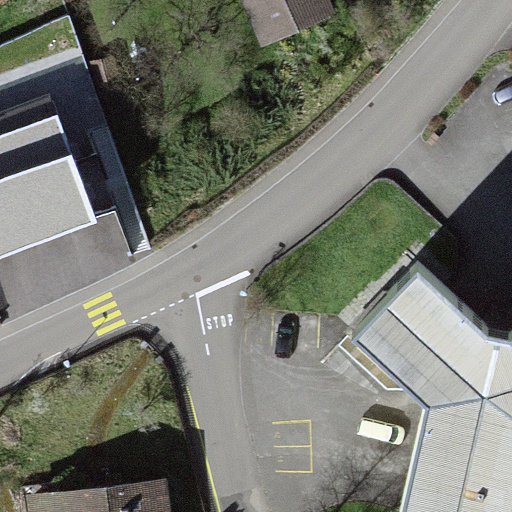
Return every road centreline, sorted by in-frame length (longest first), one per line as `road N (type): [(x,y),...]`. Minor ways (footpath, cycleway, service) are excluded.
road 1 (residential): [(205,266),(341,171),(480,0)]
road 2 (residential): [(256,511),(205,266)]
road 3 (residential): [(0,363),(205,266)]
